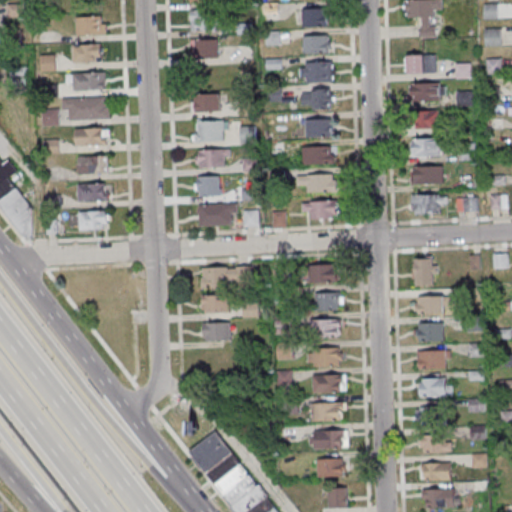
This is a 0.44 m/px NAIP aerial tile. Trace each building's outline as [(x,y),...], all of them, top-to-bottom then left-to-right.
[(420,37),(434,37),(434,9),(443,9),(443,0),(404,0),(404,18),(420,18),(420,37)] [(484,17),(497,17),(497,4),(484,4),(484,17)] [(329,26),(329,8),(302,8),(302,26),(329,26)] [(191,30),(214,30),(214,10),(191,10),(191,30)] [(107,34),(107,16),(77,16),(77,34),(107,34)] [(484,28),(484,45),(502,45),(502,28),(484,28)] [(332,35),(303,35),(303,53),(332,53),(332,35)] [(192,38),(192,58),(218,58),(218,38),(192,38)] [(102,43),(73,43),(73,61),(102,61),(102,43)] [(55,54),(41,54),(41,70),(56,70),(55,54)] [(437,73),(437,54),(406,54),(406,73),(437,73)] [(501,58),(486,58),(486,73),(501,73),(501,58)] [(335,61),(300,61),(300,82),(335,82),(335,61)] [(105,72),(67,72),(67,89),(105,89),(105,72)] [(410,101),(442,101),(442,83),(410,83),(410,101)] [(302,89),(302,109),(334,109),(334,89),(302,89)] [(473,90),(457,90),(457,105),(473,105),(473,90)] [(220,93),(192,93),(192,111),(220,111),(220,93)] [(108,97),(63,97),(63,119),(108,119),(108,97)] [(59,126),(59,109),(42,109),(42,126),(59,126)] [(439,110),(412,110),(412,129),(439,129),(439,110)] [(305,119),(305,136),(333,136),(333,119),(305,119)] [(223,120),(195,120),(195,141),(223,141),(223,120)] [(108,145),(108,128),(75,128),(75,145),(108,145)] [(440,138),(412,138),(412,156),(440,156),(440,138)] [(336,146),(299,146),(299,164),(336,164),(336,146)] [(228,149),(197,149),(197,166),(228,166),(228,149)] [(107,155),(79,155),(79,174),(107,174),(107,155)] [(0,206),(23,241),(41,229),(8,178),(17,172),(9,159),(2,164),(0,160),(0,206)] [(412,183),(443,183),(443,165),(412,165),(412,183)] [(337,174),(305,174),(305,191),(337,191),(337,174)] [(196,176),(196,195),(221,195),(221,176),(196,176)] [(78,201),(110,201),(110,183),(78,183),(78,201)] [(412,213),(447,213),(447,194),(412,194),(412,213)] [(492,208),(508,208),(508,200),(506,200),(506,194),(492,194),(492,208)] [(478,210),(478,197),(458,198),(458,211),(478,210)] [(310,218),(338,218),(338,201),(310,201),(310,218)] [(238,225),(238,203),(198,204),(199,225),(238,225)] [(80,210),(80,227),(108,227),(108,210),(80,210)] [(509,254),(494,254),(494,267),(509,267),(509,254)] [(414,284),(435,284),(435,257),(414,257),(414,284)] [(308,264),(308,282),(335,282),(335,264),(308,264)] [(251,266),(201,266),(201,287),(251,287),(251,266)] [(313,292),(313,309),(343,309),(343,292),(313,292)] [(202,295),(202,312),(229,312),(229,294),(202,295)] [(416,313),(445,313),(445,296),(416,296),(416,313)] [(259,316),(259,302),(244,302),(244,316),(259,316)] [(343,319),(310,319),(310,336),(343,336),(343,319)] [(203,322),(203,340),(231,340),(231,322),(203,322)] [(417,340),(445,340),(445,323),(417,323),(417,340)] [(343,365),(343,348),(308,348),(308,365),(343,365)] [(418,350),(418,369),(451,368),(451,350),(418,350)] [(313,375),(313,391),(346,391),(346,375),(313,375)] [(452,378),(420,378),(420,396),(452,396),(452,378)] [(346,420),(346,402),(312,402),(312,420),(346,420)] [(417,407),(417,423),(455,423),(455,407),(417,407)] [(472,438),(484,438),(484,426),(472,426),(472,438)] [(277,511),(218,429),(190,449),(234,511),(277,511)] [(349,448),(349,429),(315,429),(315,448),(349,448)] [(453,452),(453,438),(422,438),(422,452),(453,452)] [(347,458),(318,458),(318,477),(347,477),(347,458)] [(422,462),(422,479),(453,479),(453,462),(422,462)] [(349,487),(329,487),(329,507),(349,507),(349,487)] [(458,506),(458,488),(423,488),(423,506),(458,506)]
